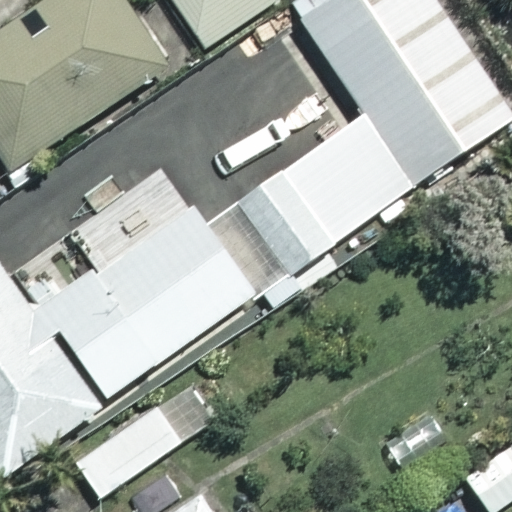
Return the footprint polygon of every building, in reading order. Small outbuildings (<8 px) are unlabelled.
[(166,64),(123,0),(37,0),(0,25),(0,154),(9,168),(166,64)] [(173,0),(204,45),(269,0),(173,0)] [(240,196),(288,267),(511,115),(511,111),(436,0),(308,0),(294,9),(364,112),(240,196)] [(31,309),(91,400),(258,287),(210,216),(200,223),(164,170),(73,231),(95,265),(31,309)] [(91,400),(31,309),(0,263),(0,472),(1,474),(97,409),(91,400)] [(69,454),(92,494),(184,441),(161,401),(69,454)] [(511,496),(511,454),(478,475),(497,506),(511,496)] [(486,511),(461,476),(415,508),(418,511),(486,511)] [(211,511),(202,496),(176,511),(211,511)]
